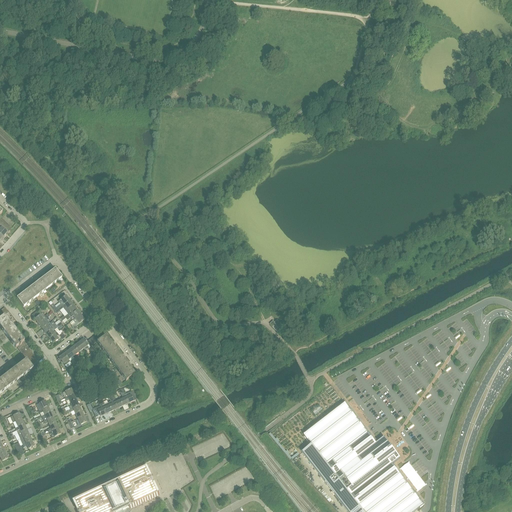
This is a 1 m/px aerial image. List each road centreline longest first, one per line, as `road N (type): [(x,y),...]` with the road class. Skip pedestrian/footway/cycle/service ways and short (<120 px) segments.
road 1 (track): [(139,217),(350,78)]
road 2 (track): [(278,336),(265,322),(218,323),(139,217)]
road 3 (primary): [(511,341),(471,409),(448,511)]
road 4 (residential): [(0,472),(150,402),(153,386)]
road 5 (primary): [(457,511),(472,435),(511,360)]
